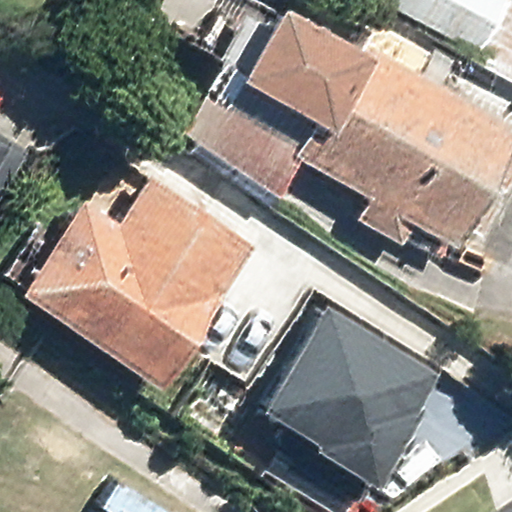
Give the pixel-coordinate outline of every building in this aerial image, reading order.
[(450,256),(502,129),(411,72),(298,0),(264,0),(233,76),(309,124),(295,157),(450,256)] [(369,0),(480,67),(511,102),(511,29),(504,20),(502,0),(369,0)] [(0,165),(23,130),(0,114),(0,165)] [(118,208),(73,182),(22,268),(162,349),(191,299),(215,313),(261,233),(144,165),(118,208)] [(315,285),(253,397),(303,425),(294,440),(360,476),(430,349),(315,285)]
